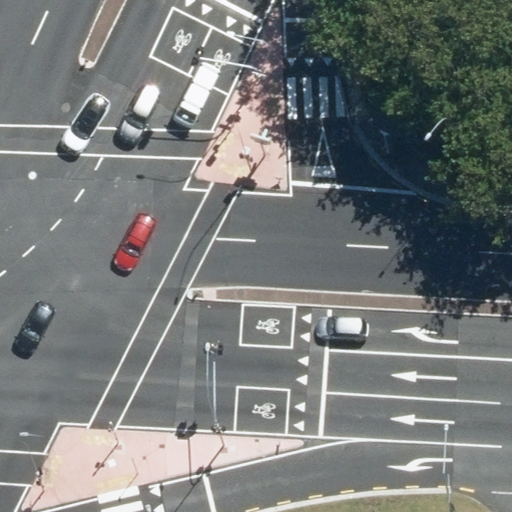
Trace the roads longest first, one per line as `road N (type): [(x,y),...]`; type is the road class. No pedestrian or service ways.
road 1 (primary): [(79,235),(503,265)]
road 2 (primary): [(388,407),(6,380)]
road 3 (primary): [(287,0),(306,51),(371,145),(503,265)]
road 4 (primary): [(388,407),(215,467),(127,511)]
road 5 (primary): [(201,0),(79,235)]
road 6 (primary): [(79,235),(6,380)]
road 7 (primary): [(0,127),(57,0)]
road 8 (primary): [(511,413),(388,407)]
